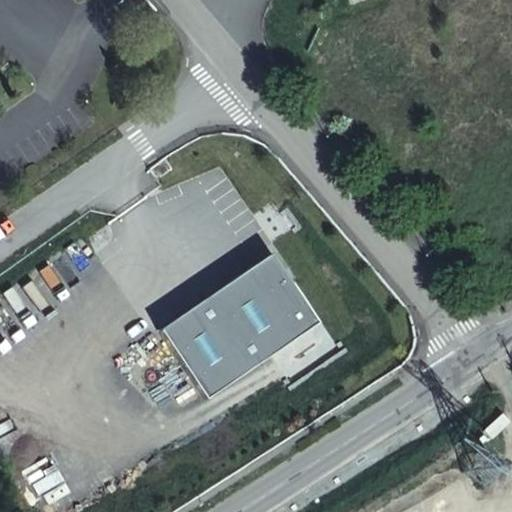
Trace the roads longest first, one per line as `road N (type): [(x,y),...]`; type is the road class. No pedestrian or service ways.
road 1 (residential): [(185,0),(480,351)]
road 2 (tertiary): [(237,511),(480,351)]
